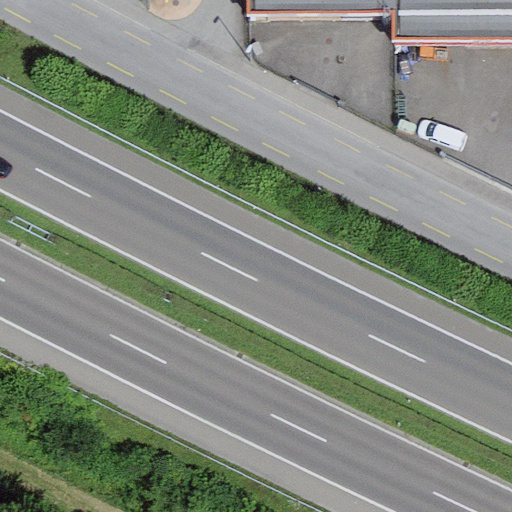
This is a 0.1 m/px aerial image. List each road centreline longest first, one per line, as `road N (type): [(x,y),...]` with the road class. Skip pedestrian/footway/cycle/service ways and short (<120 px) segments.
road 1 (trunk): [(511,403),(0,151)]
road 2 (tertiary): [(33,0),(511,244)]
road 3 (trunk): [(0,280),(472,511)]
